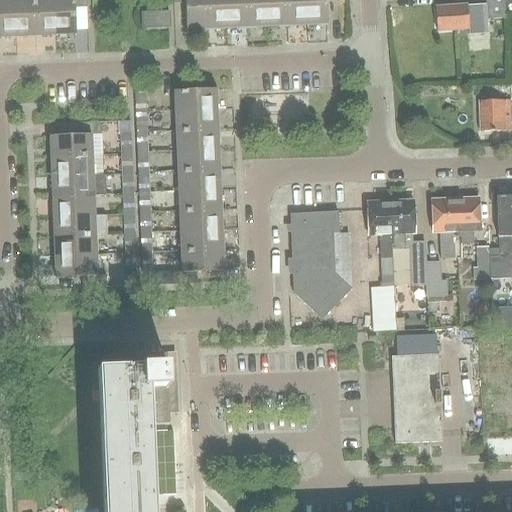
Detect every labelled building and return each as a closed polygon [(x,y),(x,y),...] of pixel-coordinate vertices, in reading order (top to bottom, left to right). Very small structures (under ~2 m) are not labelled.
[(0,0),(0,39),(15,39),(12,0),(0,0)] [(12,0),(15,39),(35,38),(32,0),(12,0)] [(32,0),(35,38),(55,37),(52,0),(32,0)] [(52,0),(55,37),(75,36),(74,9),(86,8),(85,0),(52,0)] [(172,0),(173,5),(185,5),(186,30),(207,29),(205,0),(172,0)] [(225,0),(205,0),(207,29),(227,28),(225,0)] [(246,0),(225,0),(227,28),(247,27),(246,0)] [(266,0),(246,0),(247,27),(268,26),(266,0)] [(266,0),(268,26),(288,25),(286,0),(266,0)] [(307,0),(286,0),(288,25),(308,24),(307,0)] [(307,0),(308,24),(328,23),(327,0),(307,0)] [(486,0),(488,19),(506,18),(505,0),(486,0)] [(467,6),(434,8),(436,33),(469,30),(469,33),(486,32),(484,6),(467,7),(467,6)] [(141,27),(144,27),(168,26),(168,13),(141,14),(141,27)] [(175,91),(175,110),(217,109),(216,89),(175,91)] [(145,94),(134,94),(135,112),(146,112),(145,94)] [(511,106),(511,107),(511,100),(480,100),(480,131),(511,131),(511,122),(511,106)] [(175,110),(176,130),(218,129),(217,109),(175,110)] [(135,112),(136,132),(147,131),(146,112),(135,112)] [(51,157),(92,155),(91,136),(100,135),(100,123),(76,124),(77,135),(50,137),(51,157)] [(176,130),(177,150),(218,149),(218,129),(176,130)] [(136,132),(136,152),(147,151),(147,131),(136,132)] [(122,154),(131,154),(131,134),(121,134),(122,154)] [(177,150),(178,170),(219,168),(218,149),(177,150)] [(136,152),(137,172),(148,171),(147,151),(136,152)] [(123,174),(132,173),(131,154),(122,154),(123,174)] [(52,176),(93,175),(92,155),(51,157),(52,176)] [(178,170),(179,190),(220,188),(219,168),(178,170)] [(137,172),(138,192),(149,191),(148,171),(137,172)] [(123,193),(133,193),(132,173),(123,174),(123,193)] [(52,196),(94,194),(93,175),(52,176),(52,196)] [(179,190),(179,210),(221,208),(220,188),(179,190)] [(138,192),(139,211),(150,211),(149,191),(138,192)] [(124,213),(134,212),(133,193),(123,193),(124,213)] [(53,215),(95,214),(94,194),(52,196),(53,215)] [(498,251),(489,251),(490,279),(511,278),(511,196),(497,197),(498,251)] [(456,232),(455,199),(432,200),(432,233),(439,233),(440,244),(440,245),(440,256),(453,256),(452,232),(456,232)] [(455,199),(456,232),(456,237),(461,237),(461,244),(473,244),(472,231),(480,231),(480,199),(455,199)] [(392,248),(390,201),(367,202),(368,235),(379,234),(380,258),(392,257),(392,248)] [(390,201),(392,248),(404,248),(404,233),(411,233),(412,233),(415,233),(415,201),(390,201)] [(179,210),(180,230),(221,228),(221,208),(179,210)] [(139,211),(140,231),(151,231),(150,211),(139,211)] [(125,232),(135,232),(134,212),(124,213),(125,232)] [(290,213),(293,293),(320,319),(333,306),(335,309),(339,305),(337,302),(350,290),(334,275),(333,234),(339,234),(338,212),(290,213)] [(54,235),(96,233),(95,214),(53,215),(54,235)] [(180,230),(181,250),(222,248),(221,228),(180,230)] [(140,231),(140,251),(152,251),(151,231),(140,231)] [(126,251),(135,251),(135,232),(125,232),(126,251)] [(55,254),(96,253),(96,233),(54,235),(55,254)] [(425,284),(424,241),(412,242),(412,233),(411,233),(411,242),(410,242),(411,284),(425,284)] [(424,241),(425,284),(426,284),(426,296),(446,295),(446,281),(440,281),(440,262),(426,262),(425,241),(424,241)] [(222,248),(181,250),(182,273),(172,273),(173,286),(197,285),(196,269),(223,268),(222,248)] [(490,279),(489,251),(489,250),(476,250),(477,279),(490,279)] [(126,272),(136,271),(135,251),(126,251),(126,272)] [(142,275),(143,275),(153,275),(152,251),(140,251),(142,275)] [(82,290),(106,289),(106,276),(97,276),(96,253),(55,254),(56,279),(81,278),(82,290)] [(395,332),(394,316),(371,317),(372,333),(395,332)] [(438,354),(404,356),(405,366),(391,366),(394,443),(442,441),(438,354)] [(103,511),(154,511),(151,426),(167,425),(164,355),(138,356),(139,368),(98,370),(103,511)] [(175,496),(172,432),(153,433),(155,497),(175,496)]
